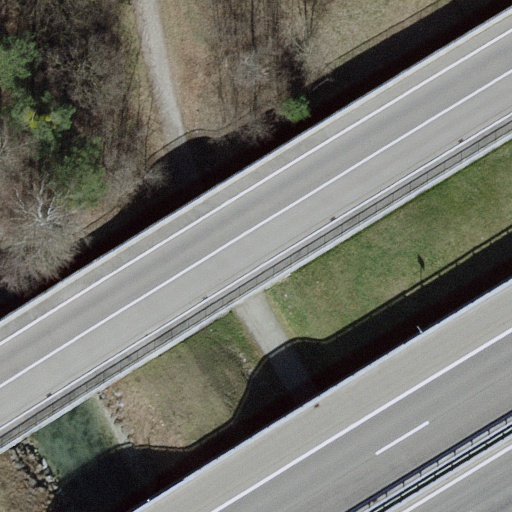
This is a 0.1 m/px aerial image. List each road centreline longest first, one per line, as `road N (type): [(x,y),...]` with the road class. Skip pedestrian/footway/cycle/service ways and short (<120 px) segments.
road 1 (unclassified): [(511,72),(0,393)]
road 2 (track): [(147,0),(184,165),(266,349),(353,511)]
road 3 (track): [(283,0),(511,234)]
road 4 (motorway): [(511,369),(278,511)]
